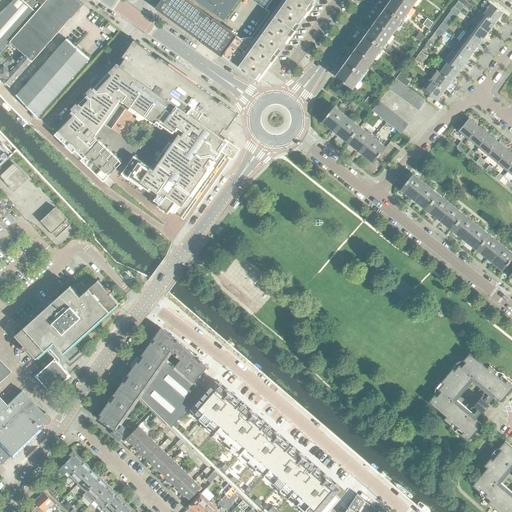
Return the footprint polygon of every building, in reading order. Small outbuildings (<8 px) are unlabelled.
[(13,0),(0,13),(0,54),(11,42),(48,0),(13,0)] [(77,0),(48,0),(11,42),(24,54),(33,62),(84,4),(77,0)] [(187,0),(160,0),(155,8),(218,52),(223,56),(234,40),(237,36),(187,0)] [(240,0),(195,0),(225,22),(240,0)] [(216,55),(259,87),(271,70),(267,68),(313,4),(310,2),(311,0),(272,0),(266,9),(270,12),(252,37),(234,40),(223,56),(218,52),(216,55)] [(412,6),(408,3),(403,0),(391,0),(389,4),(388,4),(385,8),(383,11),(376,22),(392,34),(402,21),(404,22),(405,20),(403,19),(412,6)] [(484,15),(495,23),(503,13),(492,5),(484,15)] [(457,17),(450,12),(447,17),(453,22),(457,17)] [(488,33),(495,23),(484,15),(477,24),(488,33)] [(450,25),(453,22),(447,17),(444,21),(450,25)] [(429,29),(434,23),(427,19),(423,24),(429,29)] [(383,46),(392,34),(376,22),(369,32),(368,31),(363,38),(364,39),(356,49),(373,61),(382,48),(384,50),(386,48),(383,46)] [(481,42),(488,33),(477,24),(470,34),(481,42)] [(470,34),(467,31),(459,41),(463,44),(474,52),(481,42),(470,34)] [(432,36),(439,41),(442,37),(436,32),(432,36)] [(436,45),(439,41),(432,36),(430,40),(436,45)] [(17,95),(38,117),(38,118),(90,59),(67,39),(17,95)] [(122,63),(120,66),(146,84),(151,76),(166,87),(161,94),(192,116),(219,135),(224,128),(227,130),(239,114),(220,100),(219,102),(213,98),(214,96),(204,89),(192,80),(169,65),(158,57),(157,59),(151,55),(153,53),(137,42),(134,40),(123,56),(125,58),(122,63)] [(474,52),(463,44),(459,41),(452,51),(455,53),(455,54),(466,62),(474,52)] [(363,74),(373,61),(356,49),(349,59),(348,59),(343,66),(344,66),(336,77),(353,88),(362,76),(364,77),(365,76),(365,75),(363,74)] [(445,61),(448,63),(459,71),(466,62),(455,54),(455,53),(452,51),(445,61)] [(418,56),(424,61),(428,56),(421,52),(418,56)] [(0,54),(0,76),(2,78),(2,79),(10,88),(10,87),(33,62),(24,54),(17,62),(13,59),(10,63),(0,54)] [(422,64),(424,61),(418,56),(415,60),(422,64)] [(452,81),(459,71),(448,63),(441,73),(452,81)] [(74,115),(55,135),(66,146),(81,160),(88,167),(96,174),(103,182),(110,175),(114,178),(116,176),(131,188),(130,189),(147,203),(147,204),(173,225),(230,155),(220,147),(221,144),(224,141),(225,141),(225,140),(219,135),(192,116),(161,94),(166,87),(151,76),(146,84),(120,66),(117,64),(71,112),(74,115)] [(396,79),(401,83),(406,86),(407,87),(411,81),(406,78),(409,75),(403,70),(396,79)] [(445,91),(452,81),(441,73),(434,82),(445,91)] [(394,93),(401,83),(396,79),(389,89),(394,93)] [(434,82),(430,80),(423,90),(437,101),(445,91),(434,82)] [(399,96),(406,86),(401,83),(394,93),(399,96)] [(411,90),(407,87),(406,86),(399,96),(404,99),(411,90)] [(408,103),(412,98),(416,93),(411,90),(404,99),(408,103)] [(422,106),(425,101),(426,101),(416,93),(412,98),(422,106)] [(364,103),(370,107),(374,101),(368,97),(364,103)] [(419,110),(422,106),(412,98),(408,103),(419,110)] [(378,115),(385,105),(380,101),(372,110),(378,115)] [(382,118),(390,109),(385,105),(378,115),(382,118)] [(360,127),(347,116),(335,106),(322,122),(348,142),(360,127)] [(387,122),(395,113),(390,109),(382,118),(387,122)] [(392,126),(395,121),(399,116),(395,113),(387,122),(392,126)] [(409,124),(405,120),(399,116),(395,121),(405,129),(409,124)] [(479,126),(472,120),(470,118),(459,131),(469,139),(479,126)] [(402,134),(405,129),(395,121),(392,126),(402,134)] [(479,147),(489,134),(479,126),(469,139),(479,147)] [(386,147),(373,137),(360,127),(348,142),(374,163),(386,147)] [(488,155),(499,142),(489,134),(479,147),(488,155)] [(498,162),(508,150),(499,142),(488,155),(498,162)] [(507,170),(511,164),(511,153),(508,150),(498,162),(507,170)] [(28,178),(14,164),(1,176),(15,191),(28,178)] [(438,193),(427,185),(413,174),(401,189),(426,209),(438,193)] [(464,214),(453,205),(438,193),(426,209),(451,229),(464,214)] [(70,224),(66,221),(67,220),(66,220),(55,209),(55,208),(41,221),(42,221),(53,232),(52,233),(53,234),(53,233),(57,237),(56,237),(57,238),(71,224),(70,224)] [(490,234),(479,226),(464,214),(451,229),(477,250),(490,234)] [(511,259),(511,251),(505,246),(490,234),(477,250),(503,270),(511,259)] [(42,312),(16,336),(23,344),(31,352),(36,358),(37,357),(45,350),(54,360),(45,368),(39,373),(36,376),(52,393),(70,376),(69,374),(70,374),(66,369),(65,370),(65,369),(63,369),(62,368),(59,368),(59,362),(59,359),(49,347),(52,344),(54,342),(64,353),(69,349),(69,348),(74,344),(77,341),(118,304),(117,302),(114,299),(107,291),(98,281),(80,297),(71,286),(54,302),(42,312)] [(193,384),(197,380),(208,366),(178,340),(174,338),(161,328),(114,394),(113,393),(108,400),(109,401),(100,414),(99,413),(96,417),(99,420),(100,419),(114,430),(112,433),(121,439),(126,434),(119,429),(122,424),(120,423),(139,396),(141,398),(166,361),(193,384)] [(455,370),(453,368),(441,382),(443,384),(439,390),(441,392),(437,396),(435,394),(429,402),(447,416),(444,419),(451,425),(453,423),(463,432),(462,434),(469,440),(482,424),(457,403),(457,404),(454,401),(453,400),(473,377),(473,378),(477,380),(476,381),(501,402),(511,388),(511,383),(507,379),(505,382),(495,373),(497,371),(490,365),(487,368),(470,353),(464,360),(466,362),(462,367),(460,365),(455,370)] [(0,381),(10,372),(0,361),(0,381)] [(206,388),(197,380),(193,384),(166,361),(141,398),(172,428),(206,388)] [(216,381),(187,416),(296,511),(335,511),(332,508),(341,498),(336,494),(340,489),(338,487),(338,486),(336,484),(334,484),(331,481),(332,481),(330,479),(329,480),(325,476),(326,475),(324,474),(323,474),(320,472),(320,470),(318,468),(316,468),(313,466),(313,464),(311,462),(310,463),(307,460),(307,459),(305,457),(304,458),(300,455),(301,454),(299,452),(298,453),(295,450),(295,449),(293,447),(292,447),(289,444),(288,443),(286,441),(285,441),(282,439),(282,438),(280,436),(280,437),(276,433),(274,431),(271,429),(271,427),(269,425),(267,425),(264,423),(264,421),(262,420),(260,420),(246,407),(246,406),(244,404),(242,404),(239,402),(239,400),(237,398),(236,398),(233,396),(233,395),(231,393),(231,394),(227,390),(225,388),(225,389),(222,386),(221,384),(219,383),(218,383),(216,381)] [(49,419),(22,391),(7,405),(0,397),(0,445),(10,456),(11,457),(11,458),(41,429),(39,428),(49,419)] [(490,404),(481,397),(475,405),(483,412),(490,404)] [(127,425),(126,427),(122,424),(119,429),(126,434),(132,429),(127,425)] [(134,445),(146,433),(139,426),(127,438),(125,440),(128,443),(130,441),(134,445)] [(139,454),(153,440),(146,433),(134,445),(138,449),(136,451),(139,454)] [(153,440),(139,454),(142,457),(144,455),(148,459),(160,447),(153,440)] [(511,511),(511,495),(497,483),(497,482),(500,478),(500,479),(511,465),(511,446),(505,441),(499,448),(501,450),(493,460),(491,458),(485,465),(487,468),(473,485),(480,491),(482,489),(487,493),(485,495),(490,500),(488,502),(499,511),(503,511),(504,511),(511,511)] [(0,464),(0,465),(10,456),(0,445),(0,464)] [(153,467),(167,453),(160,447),(148,459),(152,462),(150,464),(153,467)] [(70,458),(59,470),(64,475),(66,473),(69,477),(84,462),(73,451),(68,456),(70,458)] [(162,472),(173,460),(167,453),(153,467),(156,470),(158,468),(162,472)] [(167,481),(180,467),(173,460),(162,472),(166,476),(164,478),(167,481)] [(84,462),(69,477),(73,480),(74,479),(79,483),(92,470),(92,469),(89,466),(87,466),(84,462)] [(176,485),(187,474),(180,467),(167,481),(170,484),(172,482),(176,485)] [(92,470),(79,483),(84,488),(82,489),(86,493),(100,478),(96,474),(96,473),(93,470),(92,470)] [(215,470),(206,479),(211,483),(219,474),(215,470)] [(181,494),(194,480),(187,474),(176,485),(179,489),(178,491),(181,494)] [(86,493),(84,495),(88,499),(92,503),(94,501),(108,486),(108,485),(105,482),(104,482),(100,478),(86,493)] [(194,480),(181,494),(184,497),(186,495),(190,499),(201,487),(194,480)] [(45,486),(52,494),(56,491),(49,483),(45,486)] [(108,486),(94,501),(99,505),(102,509),(117,494),(113,491),(113,489),(110,486),(108,486)] [(45,492),(40,497),(49,507),(54,503),(45,492)] [(199,511),(210,501),(202,493),(196,499),(188,507),(188,508),(191,511),(199,511)] [(101,510),(100,511),(99,511),(115,511),(126,502),(122,498),(121,498),(119,497),(117,494),(102,509),(101,510)] [(357,494),(349,507),(355,511),(381,511),(377,509),(377,510),(357,494)] [(226,496),(219,503),(222,506),(223,505),(228,500),(228,499),(229,499),(226,496)] [(40,497),(35,502),(37,505),(43,511),(44,511),(49,507),(40,497)] [(228,500),(223,505),(226,509),(232,503),(228,499),(228,500)] [(215,511),(218,509),(210,501),(199,511),(215,511)] [(126,502),(115,511),(131,511),(133,511),(129,507),(129,505),(126,502)] [(63,511),(59,508),(54,503),(49,507),(52,511),(53,511),(63,511)]
